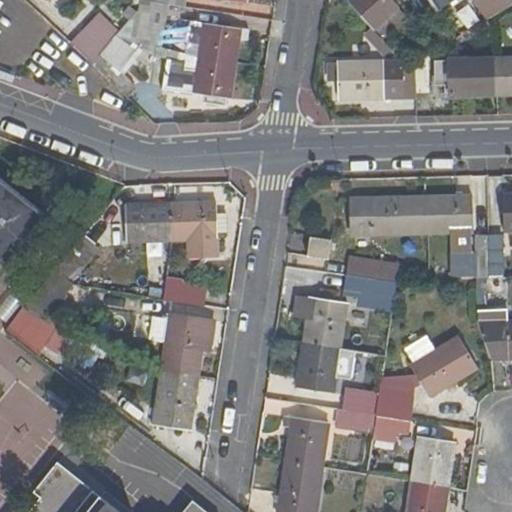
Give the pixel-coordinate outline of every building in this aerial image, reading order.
[(164,48),(170,4),(148,0),(139,0),(137,11),(139,12),(130,22),(122,31),(118,35),(144,42),(164,48)] [(391,0),(349,0),(349,1),(374,28),(397,6),(391,0)] [(511,0),(473,0),(486,20),(511,4),(511,0)] [(121,14),(130,22),(139,12),(137,11),(129,4),(121,14)] [(71,43),(93,63),(118,35),(122,31),(101,11),(71,43)] [(240,27),(190,19),(187,41),(201,43),(200,57),(235,62),(239,39),(248,41),(250,28),(240,27)] [(119,70),(144,42),(118,35),(93,63),(126,94),(135,84),(119,70)] [(194,92),(202,93),(226,97),(230,97),(235,62),(200,57),(199,58),(198,69),(184,67),(184,61),(167,58),(162,89),(194,94),(194,92)] [(511,57),(497,58),(496,58),(497,93),(511,92),(511,57)] [(496,58),(451,59),(451,84),(451,95),(497,93),(496,58)] [(441,75),(441,84),(451,84),(451,59),(437,59),(437,75),(441,75)] [(403,69),(403,60),(339,62),(340,97),(385,96),(404,95),(403,91),(403,69)] [(429,68),(416,69),(417,91),(430,91),(429,68)] [(403,69),(403,91),(417,91),(416,69),(411,69),(403,69)] [(225,105),(226,97),(202,93),(201,101),(225,105)] [(47,215),(0,176),(0,260),(6,265),(47,215)] [(503,228),(511,228),(511,192),(502,193),(503,228)] [(472,194),(426,195),(428,231),(473,229),(472,194)] [(373,232),(428,231),(426,195),(372,196),(351,197),(353,233),(373,232)] [(216,201),(172,202),(173,238),(185,238),(186,256),(218,255),(217,230),(217,212),(216,201)] [(127,239),(172,238),(173,238),(172,202),(171,203),(126,203),(127,239)] [(227,211),(217,212),(217,230),(227,230),(227,211)] [(502,234),(489,235),(490,276),(502,275),(502,234)] [(476,235),(476,255),(477,278),(490,278),(490,276),(489,235),(476,235)] [(100,249),(84,236),(55,270),(73,283),(100,249)] [(311,237),(309,256),(334,259),(337,240),(311,237)] [(465,255),(466,278),(477,278),(476,255),(465,255)] [(348,261),(347,274),(393,280),(394,267),(348,261)] [(65,294),(74,284),(73,283),(55,270),(23,309),(51,321),(67,296),(65,294)] [(364,301),(392,305),(396,281),(393,280),(347,274),(335,272),(333,289),(365,294),(364,301)] [(183,279),(167,276),(164,298),(203,304),(206,286),(185,282),(183,279)] [(496,286),(496,277),(490,278),(477,278),(477,285),(496,286)] [(0,316),(7,322),(22,302),(11,295),(0,310),(0,316)] [(308,317),(305,341),(339,346),(347,302),(323,298),(312,296),(302,295),(298,316),(308,317)] [(39,357),(62,325),(51,321),(23,309),(5,331),(39,357)] [(166,339),(162,368),(198,374),(202,344),(212,345),(216,320),(157,311),(153,337),(166,339)] [(507,311),(478,312),(478,321),(481,356),(511,355),(511,320),(508,320),(507,311)] [(414,361),(436,348),(427,334),(406,348),(414,361)] [(436,348),(414,361),(411,363),(417,374),(429,394),(476,365),(458,334),(436,348)] [(332,391),(339,346),(305,341),(297,386),(332,391)] [(358,378),(359,351),(342,350),(342,378),(358,378)] [(411,363),(380,385),(405,389),(412,378),(417,374),(411,363)] [(189,429),(198,374),(162,368),(154,423),(189,429)] [(405,389),(380,385),(379,392),(376,414),(399,417),(401,401),(403,401),(405,389)] [(355,395),(352,410),(376,414),(379,392),(359,388),(358,396),(355,395)] [(368,424),(374,426),(376,414),(352,410),(338,408),(336,422),(351,424),(350,427),(367,430),(368,424)] [(291,426),(293,415),(286,414),(284,425),(291,426)] [(397,429),(399,417),(376,414),(374,426),(372,438),(394,440),(395,429),(397,429)] [(291,426),(286,461),(321,466),(328,421),(293,415),(291,426)] [(418,434),(411,479),(447,484),(454,439),(418,434)] [(314,511),(321,466),(286,461),(278,511),(314,511)] [(28,511),(18,511),(17,511),(16,511),(208,511),(193,500),(183,511),(120,511),(58,462),(34,492),(41,498),(28,511)] [(443,511),(447,484),(411,479),(405,511),(443,511)]
